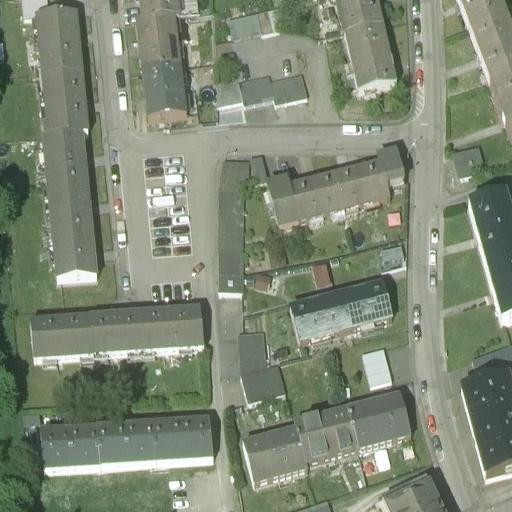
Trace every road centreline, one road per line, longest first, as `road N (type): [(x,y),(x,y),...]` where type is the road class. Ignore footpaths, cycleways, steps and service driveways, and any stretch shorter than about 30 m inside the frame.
road 1 (residential): [(467,511),(427,345),(429,211)]
road 2 (residential): [(203,268),(225,511)]
road 3 (residential): [(193,146),(428,147)]
road 4 (residential): [(126,154),(140,275),(203,268)]
road 5 (residential): [(105,0),(126,154)]
road 6 (residential): [(428,147),(420,0)]
road 7 (residential): [(203,268),(193,146)]
